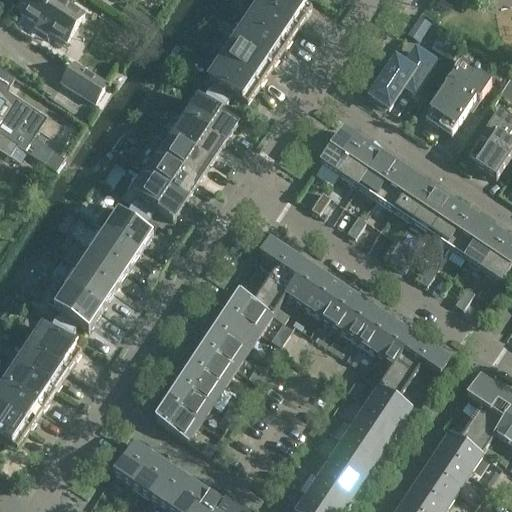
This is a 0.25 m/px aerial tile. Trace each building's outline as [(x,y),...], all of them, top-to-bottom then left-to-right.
[(85,17),(58,0),(32,0),(21,17),(66,46),(85,17)] [(300,5),(303,0),(264,0),(260,7),(299,33),(312,13),(300,5)] [(299,33),(260,7),(247,26),(286,52),(299,33)] [(286,52),(247,26),(234,45),(274,71),(286,52)] [(448,61),(456,48),(443,39),(434,52),(448,61)] [(274,71),(234,45),(222,64),(261,90),(274,71)] [(415,97),(435,67),(416,55),(405,71),(396,65),(376,95),(375,94),(369,103),(384,113),(385,111),(389,114),(405,91),(415,97)] [(226,122),(239,103),(248,109),(261,90),(222,64),(209,83),(217,89),(208,109),(200,104),(187,124),(224,149),(237,129),(226,122)] [(108,88),(75,66),(62,87),(95,108),(108,88)] [(452,140),(476,104),(480,106),(491,89),(478,80),(480,77),(476,75),(474,77),(461,68),(450,85),(449,84),(445,91),(445,92),(425,122),(440,131),(442,128),(453,135),(451,139),(452,140)] [(0,79),(6,82),(10,74),(0,69),(0,79)] [(20,133),(33,114),(15,102),(13,106),(4,100),(9,93),(0,87),(0,137),(4,140),(4,141),(45,168),(53,155),(33,142),(20,133)] [(511,122),(499,114),(469,159),(479,165),(475,171),(496,185),(511,160),(511,122)] [(224,149),(187,124),(174,143),(212,168),(224,149)] [(339,180),(361,148),(342,135),(321,168),(339,180)] [(212,168),(174,143),(162,162),(199,187),(212,168)] [(357,192),(379,160),(361,148),(339,180),(357,192)] [(375,204),(397,172),(379,160),(357,192),(375,204)] [(199,187),(162,162),(149,181),(186,206),(199,187)] [(393,216),(415,184),(397,172),(375,204),(393,216)] [(144,233),(159,216),(173,226),(186,206),(149,181),(136,200),(144,206),(130,224),(109,209),(95,229),(105,235),(140,259),(153,239),(144,233)] [(411,228),(433,196),(415,184),(393,216),(411,228)] [(429,240),(451,208),(433,196),(411,228),(429,240)] [(325,211),(331,202),(322,197),(317,205),(325,211)] [(320,219),(325,211),(317,205),(311,214),(320,219)] [(447,252),(469,219),(451,208),(429,240),(447,252)] [(465,264),(487,231),(469,219),(447,252),(465,264)] [(361,235),(367,226),(358,221),(353,229),(361,235)] [(356,243),(361,235),(353,229),(347,238),(356,243)] [(483,276),(505,243),(487,231),(465,264),(483,276)] [(140,259),(105,235),(92,254),(128,278),(140,259)] [(502,289),(511,273),(511,247),(505,243),(483,276),(502,289)] [(307,268),(270,244),(259,260),(277,272),(296,284),(307,268)] [(397,259),(403,250),(394,245),(389,253),(397,259)] [(392,267),(397,259),(389,253),(383,262),(392,267)] [(128,278),(92,254),(80,273),(115,297),(128,278)] [(309,305),(320,288),(316,285),(321,278),(307,268),(296,284),(285,301),(286,302),(307,315),(312,307),(309,305)] [(433,283),(439,274),(430,268),(425,277),(433,283)] [(285,301),(296,284),(277,272),(254,307),(253,308),(273,321),(286,302),(285,301)] [(115,297),(80,273),(67,292),(102,316),(115,297)] [(428,291),(433,283),(425,277),(419,285),(428,291)] [(321,325),(343,292),(321,278),(316,285),(320,288),(309,305),(312,307),(307,315),(321,325)] [(69,349),(80,330),(89,335),(102,316),(67,292),(54,312),(62,317),(49,335),(43,331),(30,351),(69,377),(82,357),(69,349)] [(345,329),(356,312),(352,309),(357,302),(343,292),(321,325),(343,339),(348,331),(345,329)] [(469,307),(475,298),(466,292),(461,301),(469,307)] [(273,321),(253,308),(254,307),(240,299),(228,317),(261,339),(273,321)] [(464,315),(469,307),(461,301),(455,309),(464,315)] [(357,349),(379,316),(357,302),(352,309),(356,312),(345,329),(348,331),(343,339),(357,349)] [(295,325),(282,316),(279,320),(293,329),(295,325)] [(375,361),(397,328),(379,316),(357,349),(375,361)] [(261,339),(228,317),(216,335),(249,357),(261,339)] [(308,334),(295,325),(293,329),(306,338),(308,334)] [(393,373),(404,356),(415,340),(397,328),(375,361),(392,372),(393,373)] [(249,357),(216,335),(204,353),(237,375),(249,357)] [(280,352),(289,339),(286,337),(277,350),(280,352)] [(331,349),(318,340),(315,344),(329,353),(331,349)] [(452,365),(415,340),(404,356),(423,369),(422,369),(440,381),(452,365)] [(344,358),(331,349),(329,353),(342,362),(344,358)] [(272,366),(280,352),(277,350),(268,363),(272,366)] [(69,377),(30,351),(17,370),(56,396),(69,377)] [(237,375),(204,353),(192,371),(225,393),(237,375)] [(399,405),(399,404),(422,369),(423,369),(404,356),(393,373),(392,372),(379,392),(399,405)] [(367,373),(354,364),(351,368),(365,377),(367,373)] [(56,396),(17,370),(4,389),(43,415),(56,396)] [(225,393),(192,371),(180,389),(213,411),(225,393)] [(256,388),(265,375),(262,372),(253,386),(256,388)] [(380,382),(367,373),(365,377),(378,386),(380,382)] [(351,399),(360,386),(356,384),(348,397),(351,399)] [(511,414),(511,405),(480,384),(467,402),(483,413),(483,412),(504,426),(511,414)] [(248,402),(256,388),(253,386),(244,399),(248,402)] [(43,415),(4,389),(0,395),(0,413),(31,434),(43,415)] [(213,411),(180,389),(168,407),(201,429),(213,411)] [(412,413),(399,404),(399,405),(379,392),(367,410),(400,432),(412,413)] [(342,413),(351,399),(348,397),(339,410),(342,413)] [(201,429),(168,407),(156,426),(188,448),(201,429)] [(232,424),(241,411),(238,408),(229,422),(232,424)] [(400,432),(367,410),(355,428),(388,450),(400,432)] [(494,441),(504,426),(483,412),(483,413),(461,445),(460,446),(482,461),(495,441),(494,441)] [(31,434),(0,413),(0,444),(1,442),(18,454),(31,434)] [(511,452),(511,414),(504,426),(494,441),(495,441),(509,451),(511,452)] [(327,435),(336,422),(333,420),(324,433),(327,435)] [(224,437),(232,424),(229,422),(220,435),(224,437)] [(388,450),(355,428),(343,446),(376,468),(388,450)] [(319,449),(327,435),(324,433),(315,446),(319,449)] [(482,461),(460,446),(461,445),(450,438),(437,457),(470,479),(482,461)] [(209,460),(217,447),(214,444),(205,458),(209,460)] [(376,468),(343,446),(331,464),(364,486),(376,468)] [(132,492),(154,460),(135,447),(113,480),(132,492)] [(505,471),(511,459),(511,452),(509,451),(499,467),(505,471)] [(303,471),(312,458),(309,456),(300,469),(303,471)] [(470,479),(437,457),(425,475),(458,497),(470,479)] [(150,504),(172,472),(154,460),(132,492),(150,504)] [(364,486),(331,464),(319,482),(352,504),(364,486)] [(295,485),(303,471),(300,469),(291,482),(295,485)] [(161,511),(170,511),(190,484),(172,472),(150,504),(161,511)] [(448,511),(458,497),(425,475),(414,493),(442,511),(448,511)] [(490,492),(499,478),(495,476),(486,489),(490,492)] [(346,511),(352,504),(319,482),(307,500),(325,511),(346,511)] [(196,511),(208,496),(190,484),(170,511),(196,511)] [(481,505),(490,492),(486,489),(477,503),(481,505)] [(280,507),(288,494),(285,492),(276,505),(280,507)] [(442,511),(414,493),(402,511),(403,511),(442,511)] [(222,511),(224,509),(226,507),(208,496),(196,511),(222,511)] [(325,511),(307,500),(299,511),(325,511)]
